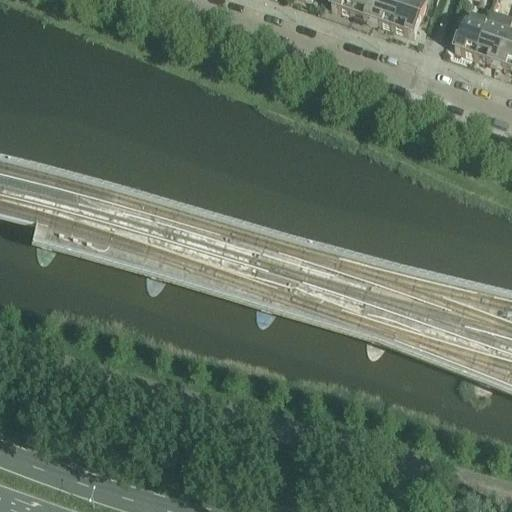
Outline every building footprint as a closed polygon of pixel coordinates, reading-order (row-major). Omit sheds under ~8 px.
[(312,8),(314,0),(291,0),(291,1),(312,8)] [(336,0),(336,3),(332,15),(353,22),(360,0),(336,0)] [(383,0),(360,0),(353,22),(373,30),(383,0)] [(406,0),(383,0),(373,30),(394,37),(406,0)] [(428,8),(406,0),(394,37),(415,44),(428,8)] [(497,72),(509,36),(511,28),(511,24),(493,18),(489,29),(476,65),(497,72)] [(468,22),(467,22),(455,58),(476,65),(489,29),(468,22)] [(511,36),(509,36),(497,72),(511,77),(511,36)]
